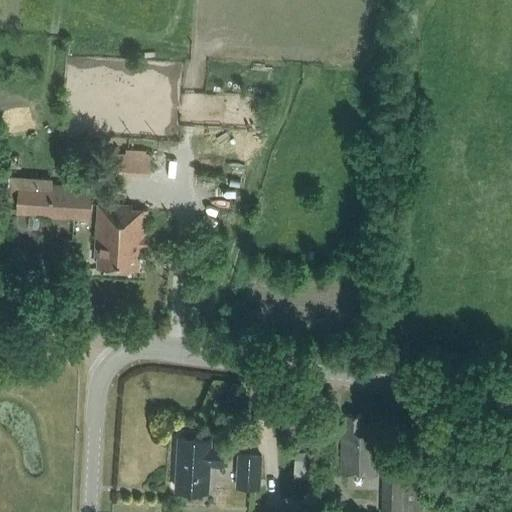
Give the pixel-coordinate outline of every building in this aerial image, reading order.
[(119,149),(118,170),(153,171),(153,150),(119,149)] [(8,198),(19,199),(18,213),(49,214),(49,216),(89,219),(91,186),(53,184),(53,177),(9,174),(8,198)] [(129,205),(98,203),(94,254),(98,254),(97,265),(140,267),(141,249),(144,249),(147,210),(142,210),(142,209),(129,207),(129,205)] [(382,437),(383,423),(363,422),(364,414),(347,413),(346,423),(342,423),(340,472),(377,474),(378,436),(382,437)] [(223,464),(224,444),(211,444),(211,438),(179,436),(176,488),(208,490),(210,463),(223,464)] [(385,448),(384,456),(402,456),(402,448),(385,448)] [(314,450),(295,449),(294,477),(313,478),(314,450)] [(262,454),(238,452),(236,487),(260,488),(262,454)] [(418,511),(419,474),(382,474),(381,511),(418,511)]
